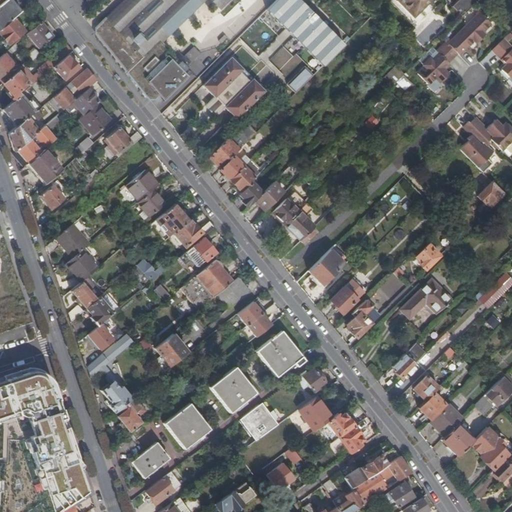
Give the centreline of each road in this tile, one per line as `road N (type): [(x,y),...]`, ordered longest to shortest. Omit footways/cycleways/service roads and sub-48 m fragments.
road 1 (residential): [(43,0),(393,426)]
road 2 (primary): [(57,344),(0,168)]
road 3 (primary): [(113,511),(57,344)]
road 4 (residential): [(393,426),(269,511)]
